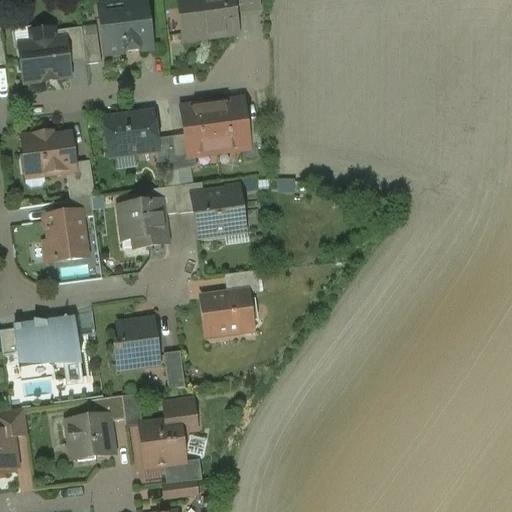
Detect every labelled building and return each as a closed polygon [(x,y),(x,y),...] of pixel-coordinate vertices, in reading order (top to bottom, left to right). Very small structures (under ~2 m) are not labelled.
[(180,0),(186,40),(215,36),(215,38),(237,35),(234,10),(232,0),(180,0)] [(256,0),(232,0),(234,10),(256,7),(256,0)] [(146,4),(124,6),(125,14),(99,17),(104,55),(125,52),(126,54),(138,52),(138,51),(152,49),(146,4)] [(81,30),(52,34),(53,43),(64,42),(67,65),(85,63),(82,39),(81,30)] [(28,63),(21,64),(23,79),(29,84),(69,78),(67,65),(64,42),(53,43),(52,34),(52,32),(31,35),(33,46),(26,47),(28,63)] [(97,37),(82,39),(85,63),(86,67),(101,65),(97,37)] [(242,103),(210,108),(217,154),(242,150),(248,149),(248,148),(242,103)] [(210,108),(181,112),(185,137),(187,157),(194,157),(217,154),(210,108)] [(151,115),(105,122),(110,159),(155,153),(157,152),(155,141),(151,115)] [(51,135),(21,139),(23,157),(19,157),(22,176),(43,174),(43,178),(65,175),(75,173),(74,165),(72,153),(65,153),(64,137),(51,139),(51,135)] [(185,137),(173,139),(177,172),(196,170),(194,157),(187,157),(185,137)] [(177,172),(173,139),(155,141),(157,152),(155,153),(159,176),(177,173),(177,172)] [(257,147),(248,148),(248,149),(242,150),(243,163),(257,161),(257,147)] [(89,163),(74,165),(75,173),(65,175),(69,203),(90,200),(94,200),(89,163)] [(201,186),(173,189),(177,216),(177,217),(193,215),(191,199),(203,197),(201,186)] [(173,189),(147,193),(149,205),(162,203),(164,217),(177,216),(173,189)] [(203,197),(191,199),(193,215),(196,239),(227,235),(226,233),(244,231),(239,193),(203,197)] [(69,203),(65,203),(67,216),(80,214),(81,221),(93,219),(90,200),(69,203)] [(149,205),(117,209),(122,242),(134,241),(135,250),(165,247),(161,218),(164,217),(162,203),(149,205)] [(59,221),(44,223),(45,235),(47,235),(49,242),(42,243),(45,265),(72,262),(71,257),(85,255),(81,221),(80,214),(67,216),(59,217),(59,221)] [(256,273),(224,278),(226,297),(247,295),(247,296),(259,294),(256,273)] [(226,297),(201,301),(206,338),(252,332),(247,296),(247,295),(226,297)] [(46,325),(33,323),(34,329),(13,332),(16,356),(17,356),(17,362),(80,362),(74,324),(47,327),(46,325)] [(152,323),(132,326),(128,331),(117,332),(119,347),(114,348),(118,371),(141,368),(140,362),(157,360),(152,323)] [(13,332),(0,333),(0,342),(2,358),(16,356),(13,332)] [(179,354),(163,356),(168,392),(184,390),(179,354)] [(122,399),(86,403),(88,420),(107,418),(108,424),(125,422),(122,399)] [(191,402),(164,405),(166,423),(140,427),(145,465),(163,463),(163,467),(184,464),(180,434),(195,432),(191,402)] [(22,412),(0,415),(0,434),(11,433),(12,440),(26,438),(22,412)] [(88,420),(66,423),(71,462),(77,462),(77,465),(95,462),(95,459),(114,456),(110,433),(108,432),(108,424),(107,418),(88,420)] [(0,434),(0,475),(2,475),(2,472),(17,470),(12,440),(11,433),(0,434)] [(184,464),(163,467),(166,487),(197,483),(202,483),(199,462),(184,464)] [(166,487),(161,488),(163,503),(198,499),(197,483),(166,487)]
